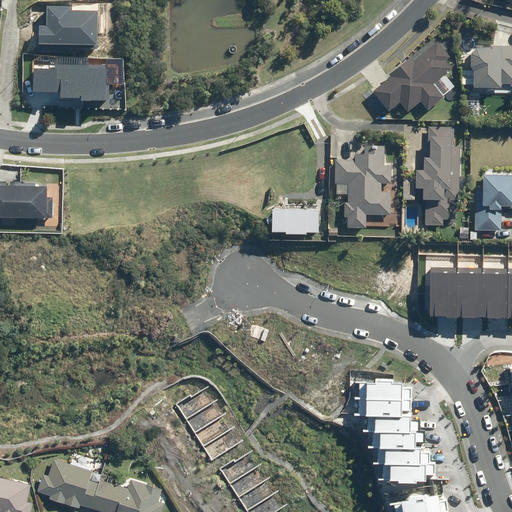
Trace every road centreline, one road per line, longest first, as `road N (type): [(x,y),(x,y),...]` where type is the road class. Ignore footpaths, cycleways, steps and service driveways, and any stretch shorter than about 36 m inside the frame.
road 1 (residential): [(428,0),(323,84),(261,112),(140,141),(0,138)]
road 2 (residential): [(448,366),(406,337),(315,311),(249,281),(195,317)]
road 3 (residential): [(493,478),(469,398),(448,366)]
